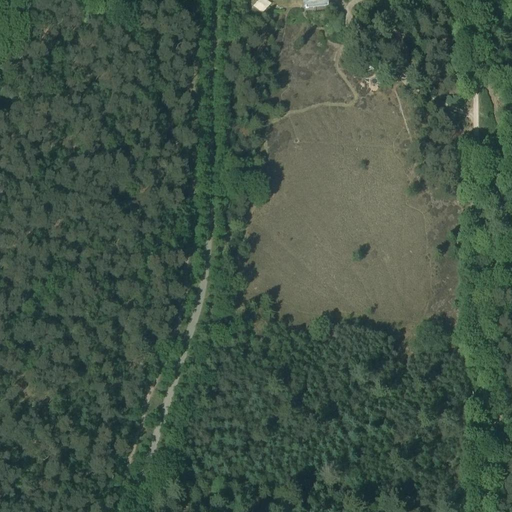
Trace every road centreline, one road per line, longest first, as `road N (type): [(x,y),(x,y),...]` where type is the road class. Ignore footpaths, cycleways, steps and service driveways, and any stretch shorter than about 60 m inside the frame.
road 1 (track): [(107,511),(191,253),(191,176),(164,99),(160,0)]
road 2 (unclassified): [(130,511),(204,269),(212,0)]
road 3 (track): [(487,511),(469,0)]
road 4 (unknown): [(496,0),(511,264)]
